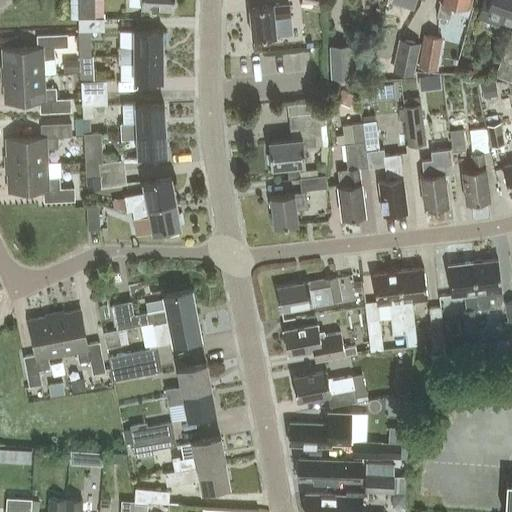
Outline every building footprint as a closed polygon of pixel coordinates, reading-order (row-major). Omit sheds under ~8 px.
[(79,0),(79,18),(95,18),(94,0),(79,0)] [(174,9),(174,0),(142,0),(142,7),(174,9)] [(324,1),(320,0),(301,0),(301,7),(322,11),(324,1)] [(470,6),(471,0),(440,0),(437,16),(451,19),(454,3),(470,6)] [(511,0),(482,0),(476,17),(498,25),(501,18),(511,21),(511,32),(497,76),(511,81),(511,0)] [(275,18),(291,17),(290,4),(274,6),(274,5),(251,7),(253,38),(277,36),(275,18)] [(79,18),(79,31),(92,31),(105,31),(105,18),(95,18),(79,18)] [(119,55),(163,55),(163,29),(134,29),(135,46),(119,46),(119,55)] [(92,55),(92,31),(79,31),(80,50),(80,55),(92,55)] [(442,36),(423,33),(418,67),(437,69),(442,36)] [(38,47),(3,49),(4,73),(45,73),(44,59),(55,58),(55,47),(69,46),(68,34),(38,35),(38,47)] [(420,42),(401,38),(394,70),(414,74),(420,42)] [(333,78),(353,77),(351,44),(332,45),(333,78)] [(163,55),(119,55),(119,62),(135,62),(135,80),(164,79),(163,55)] [(64,72),(79,71),(78,60),(63,60),(64,72)] [(94,71),(81,71),(81,80),(95,80),(94,71)] [(45,73),(4,73),(5,101),(40,99),(41,112),(71,111),(71,98),(57,98),(56,87),(45,88),(45,73)] [(442,88),(440,74),(430,75),(432,89),(442,88)] [(82,93),(107,92),(106,80),(81,81),(82,93)] [(497,82),(480,85),(483,97),(499,94),(497,82)] [(377,84),(363,86),(365,100),(378,99),(377,84)] [(341,88),(335,101),(349,107),(355,95),(341,88)] [(107,92),(82,93),(82,105),(107,104),(107,92)] [(408,144),(425,141),(420,102),(403,104),(403,106),(404,114),(408,144)] [(122,131),(167,129),(166,104),(137,105),(137,122),(121,122),(122,131)] [(82,105),(83,119),(90,118),(92,118),(91,105),(82,105)] [(496,111),(486,113),(488,123),(497,122),(496,111)] [(288,115),(289,126),(292,126),(322,123),(324,123),(323,112),(288,115)] [(83,119),(74,119),(75,136),(84,135),(84,132),(83,119)] [(368,151),(380,150),(376,120),(364,121),(368,151)] [(337,171),(339,185),(343,218),(367,215),(363,182),(362,182),(360,168),(368,167),(366,151),(363,122),(352,123),(354,142),(346,143),(349,169),(337,171)] [(492,146),(505,144),(500,122),(488,124),(492,146)] [(42,137),(7,138),(8,164),(49,162),(48,148),(59,147),(58,136),(72,136),(72,123),(41,124),(42,137)] [(305,146),(324,144),(322,123),(292,126),(293,138),(270,140),(273,167),(307,163),(305,146)] [(467,203),(491,200),(487,166),(486,166),(484,151),(491,150),(486,127),(469,129),(474,168),(463,170),(467,203)] [(167,129),(122,131),(122,138),(138,138),(139,155),(168,154),(167,129)] [(453,151),(466,150),(463,129),(451,130),(453,151)] [(368,151),(366,151),(368,167),(386,165),(384,154),(384,149),(380,150),(368,151)] [(384,213),(408,210),(401,152),(384,154),(386,165),(387,179),(380,180),(384,213)] [(433,173),(422,175),(426,208),(450,205),(445,172),(443,157),(431,158),(433,173)] [(100,174),(126,171),(124,158),(99,161),(100,174)] [(49,162),(8,164),(9,190),(44,189),(45,201),(75,200),(75,187),(61,188),(60,177),(49,177),(49,162)] [(511,194),(511,162),(503,164),(511,194)] [(317,169),(299,171),(300,177),(301,177),(318,175),(317,169)] [(126,171),(100,174),(102,185),(127,182),(126,171)] [(303,190),(328,187),(326,174),(318,175),(301,177),(303,190)] [(100,175),(86,177),(88,190),(101,188),(100,175)] [(133,209),(177,201),(172,176),(143,182),(147,198),(132,201),(133,209)] [(298,210),(311,208),(309,191),(272,195),(275,226),(299,224),(298,210)] [(177,201),(133,209),(135,216),(149,214),(153,231),(181,226),(177,201)] [(100,229),(99,203),(87,204),(88,229),(100,229)] [(499,259),(474,261),(479,308),(499,306),(503,297),(502,289),(503,289),(499,259)] [(476,309),(479,308),(474,261),(449,264),(453,295),(465,293),(466,309),(463,309),(465,332),(478,330),(476,309)] [(418,344),(412,300),(428,298),(425,267),(399,270),(403,301),(408,345),(418,344)] [(402,301),(403,301),(399,270),(374,273),(378,301),(378,304),(389,302),(393,334),(406,332),(402,301)] [(329,301),(343,299),(339,276),(277,287),(281,310),(314,304),(313,303),(329,301)] [(362,290),(361,281),(354,282),(354,291),(362,290)] [(124,327),(198,313),(193,288),(164,294),(167,309),(152,312),(152,310),(134,314),(131,300),(120,302),(124,327)] [(383,349),(378,304),(378,301),(365,302),(371,350),(383,349)] [(441,306),(430,307),(432,328),(443,326),(441,306)] [(81,309),(55,315),(63,355),(77,352),(79,363),(91,360),(93,374),(106,372),(100,342),(88,344),(81,309)] [(198,313),(153,321),(157,345),(202,337),(198,313)] [(36,354),(24,357),(30,387),(42,384),(40,370),(51,368),(49,357),(63,355),(55,315),(30,320),(36,354)] [(448,337),(461,335),(458,320),(446,322),(448,337)] [(318,322),(284,328),(289,353),(314,349),(316,359),(344,355),(357,352),(355,345),(343,347),(341,332),(325,335),(324,330),(320,331),(318,322)] [(124,328),(105,331),(107,345),(127,341),(124,328)] [(431,359),(446,357),(441,328),(430,330),(433,348),(430,352),(431,359)] [(487,356),(485,340),(477,341),(479,357),(487,356)] [(112,368),(158,358),(156,348),(110,357),(112,368)] [(158,358),(112,368),(114,380),(161,371),(158,358)] [(169,396),(212,387),(207,362),(179,368),(182,385),(167,388),(169,396)] [(399,366),(398,379),(412,379),(412,367),(399,366)] [(328,369),(293,376),(298,400),(329,394),(331,406),(391,394),(389,384),(356,390),(353,375),(330,380),(328,369)] [(84,378),(71,380),(73,391),(86,388),(84,378)] [(48,385),(51,397),(65,394),(63,382),(48,385)] [(212,387),(169,396),(170,404),(185,401),(189,417),(217,412),(212,387)] [(288,429),(288,435),(291,437),(290,443),(330,445),(330,442),(350,443),(351,413),(329,412),(329,424),(291,423),(291,426),(288,429)] [(175,432),(173,421),(149,426),(148,421),(132,424),(133,428),(124,430),(126,441),(135,440),(175,432)] [(153,449),(178,444),(175,432),(135,440),(138,456),(154,453),(153,449)] [(174,470),(227,460),(222,436),(194,441),(197,457),(181,460),(180,455),(172,457),(173,462),(174,470)] [(400,442),(382,441),(354,441),(354,454),(400,456),(400,442)] [(0,460),(12,461),(13,447),(0,446),(0,460)] [(71,459),(102,459),(102,448),(71,448),(71,459)] [(111,452),(111,461),(123,462),(123,453),(111,452)] [(296,461),(295,472),(298,472),(298,478),(338,479),(338,476),(361,477),(362,460),(339,459),(299,457),(299,461),(296,461)] [(174,470),(164,472),(166,484),(194,479),(193,475),(200,473),(203,490),(231,484),(227,460),(174,470)] [(394,490),(394,474),(366,473),(365,489),(394,490)] [(394,474),(394,490),(406,490),(407,475),(394,474)] [(169,490),(136,489),(135,503),(149,504),(149,501),(168,502),(169,490)] [(308,493),(306,511),(361,511),(362,495),(308,493)] [(31,511),(32,500),(32,499),(8,498),(7,511),(31,511)] [(64,511),(65,498),(49,498),(48,511),(64,511)] [(82,511),(83,499),(65,498),(64,511),(82,511)]
